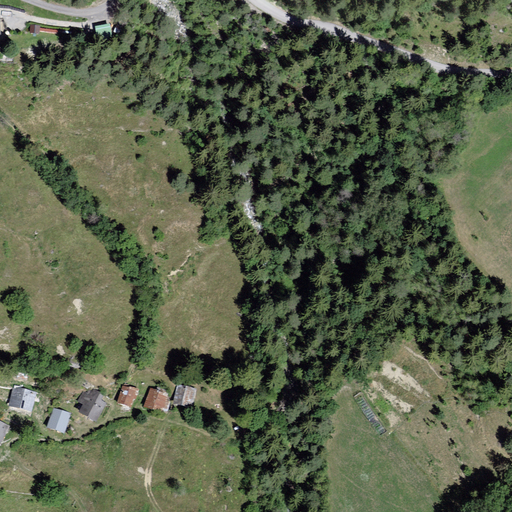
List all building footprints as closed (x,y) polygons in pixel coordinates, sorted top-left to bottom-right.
[(111,24),(97,24),(97,34),(111,33),(111,24)] [(197,388),(177,384),(173,404),(193,408),(197,388)] [(122,385),(117,403),(131,407),(133,399),(135,399),(138,390),(122,385)] [(13,386),(8,406),(31,412),(36,392),(13,386)] [(156,389),(150,387),(143,407),(166,415),(170,402),(168,394),(165,393),(166,390),(157,386),(156,389)] [(77,401),(84,405),(79,413),(96,422),(107,403),(102,400),(105,394),(93,388),(90,394),(83,390),(77,401)] [(71,414),(54,408),(47,427),(64,433),(71,414)] [(0,442),(2,443),(10,426),(0,420),(0,442)]
